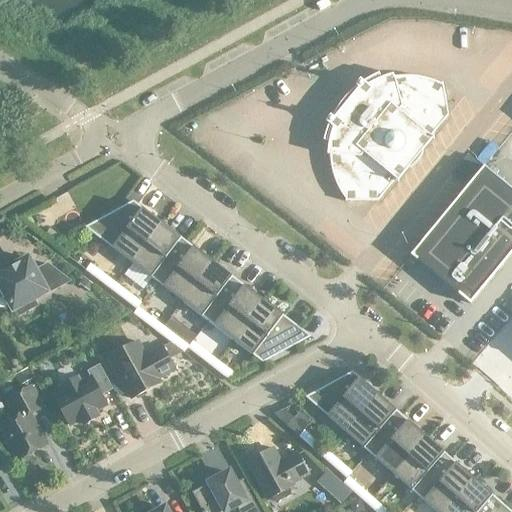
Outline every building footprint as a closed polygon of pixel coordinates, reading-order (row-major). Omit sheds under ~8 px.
[(387,77),(381,79),(374,82),(368,86),(360,79),(355,86),(358,89),(334,118),(330,115),(325,122),(333,128),(332,131),(331,135),(330,138),(329,142),(328,144),(328,149),(327,153),(327,155),(330,155),(330,158),(330,161),(330,164),(331,167),(332,173),(333,177),(334,180),(336,184),(338,188),(339,190),(342,196),(346,201),(345,201),(345,202),(377,202),(448,115),(442,83),(441,84),(438,83),(434,81),(427,79),(421,78),(415,77),(411,76),(405,76),(400,77),(394,77),(393,75),(387,77)] [(470,304),(511,253),(511,189),(484,166),(411,255),(420,263),(420,262),(438,277),(456,292),(470,304)] [(133,201),(85,228),(132,263),(162,224),(133,201)] [(187,243),(162,224),(132,263),(157,283),(187,243)] [(213,262),(187,243),(157,283),(182,302),(213,262)] [(18,264),(16,261),(17,261),(16,260),(14,261),(4,266),(3,267),(3,268),(4,268),(5,271),(0,274),(0,285),(13,310),(15,309),(19,315),(36,306),(33,299),(45,293),(46,294),(70,281),(47,264),(35,271),(28,259),(18,264)] [(238,282),(213,262),(182,302),(208,322),(238,282)] [(116,284),(90,265),(86,271),(111,290),(116,284)] [(79,285),(90,293),(95,287),(84,279),(79,285)] [(264,301),(238,282),(208,322),(233,341),(264,301)] [(141,303),(116,284),(111,290),(136,310),(138,308),(141,303)] [(311,337),(264,301),(233,341),(262,363),(311,337)] [(163,328),(138,308),(136,310),(133,314),(158,334),(163,328)] [(189,347),(163,328),(158,334),(184,353),(187,349),(189,347)] [(146,357),(138,342),(119,352),(123,358),(112,364),(132,399),(150,389),(148,385),(175,370),(163,347),(146,357)] [(192,342),(189,347),(187,349),(213,368),(218,362),(192,342)] [(238,377),(218,362),(213,368),(230,381),(238,377)] [(112,389),(99,366),(88,372),(91,377),(80,383),(78,378),(62,386),(65,392),(54,397),(70,426),(80,420),(83,426),(99,417),(96,412),(107,406),(101,395),(112,389)] [(27,370),(15,377),(21,387),(33,381),(27,370)] [(352,372),(305,397),(345,433),(378,395),(352,372)] [(34,394),(30,387),(8,399),(15,413),(13,418),(0,425),(19,461),(46,446),(29,416),(42,409),(38,402),(40,401),(40,400),(38,402),(34,395),(36,393),(34,394)] [(402,416),(378,395),(345,433),(369,454),(402,416)] [(286,426),(291,420),(279,409),(272,413),(286,426)] [(426,437),(402,416),(369,454),(393,475),(426,437)] [(328,452),(304,431),(299,437),(323,458),(328,452)] [(450,458),(426,437),(393,475),(417,496),(450,458)] [(267,500),(272,498),(274,501),(277,502),(290,495),(291,492),(289,489),(294,486),(293,484),(308,475),(297,454),(286,460),(287,462),(282,464),(273,449),(247,463),(267,500)] [(352,473),(328,452),(323,458),(347,479),(348,478),(352,473)] [(445,511),(474,480),(450,458),(417,496),(435,511),(445,511)] [(222,477),(207,485),(192,493),(202,511),(224,511),(235,506),(238,511),(259,511),(242,479),(235,483),(231,476),(223,480),(222,477)] [(372,499),(348,478),(347,479),(343,484),(358,497),(367,505),(372,499)] [(511,511),(474,480),(445,511),(511,511)] [(339,481),(328,494),(340,504),(351,491),(339,481)] [(359,511),(365,509),(358,497),(348,503),(352,511),(356,511),(359,511)] [(386,511),(372,499),(367,505),(374,511),(386,511)]
